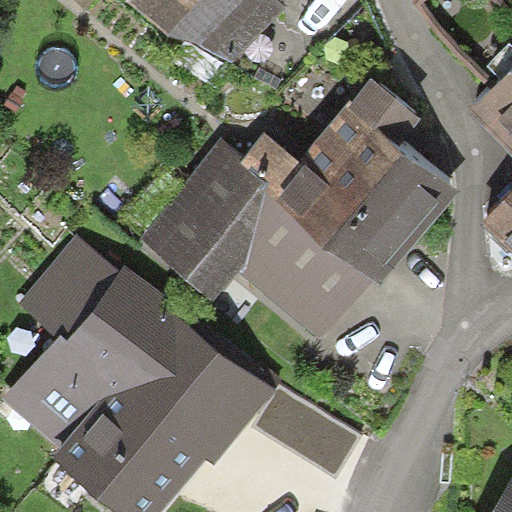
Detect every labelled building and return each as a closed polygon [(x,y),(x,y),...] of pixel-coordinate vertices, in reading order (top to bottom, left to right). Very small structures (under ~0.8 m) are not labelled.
[(146,0),(163,16),(232,48),(278,0),(146,0)] [(511,62),(472,101),(511,141),(511,62)] [(221,144),(144,229),(204,282),(235,248),(311,317),(436,178),(384,131),(402,111),(367,79),(294,160),(258,128),(233,155),(221,144)] [(511,172),(477,208),(511,242),(511,172)] [(27,302),(61,328),(109,267),(75,241),(27,302)] [(54,455),(126,511),(130,511),(191,434),(203,443),(252,379),(109,267),(61,328),(8,396),(65,440),(54,455)] [(511,511),(511,451),(471,511),(511,511)]
